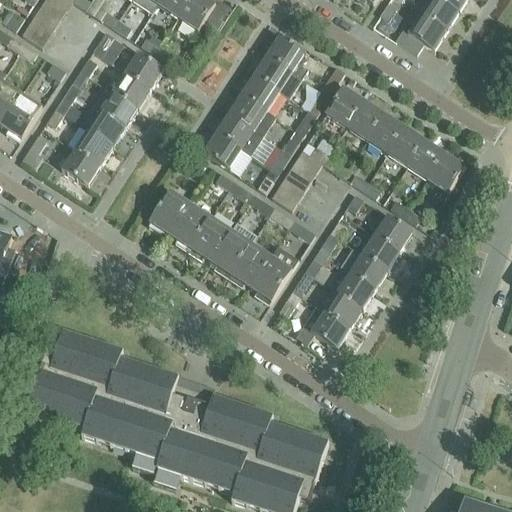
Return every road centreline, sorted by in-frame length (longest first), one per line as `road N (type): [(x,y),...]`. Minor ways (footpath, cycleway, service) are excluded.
road 1 (residential): [(430,451),(0,181)]
road 2 (residential): [(431,97),(282,0)]
road 3 (tertiary): [(464,342),(511,210)]
